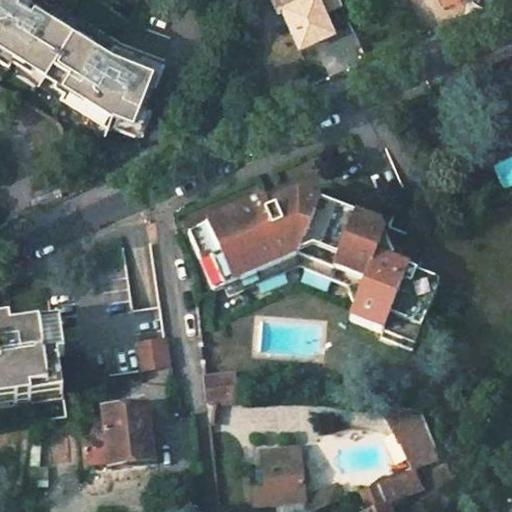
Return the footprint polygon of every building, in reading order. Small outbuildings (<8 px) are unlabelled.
[(100,36),(75,20),(49,5),(46,10),(29,0),(0,0),(0,58),(6,62),(9,56),(26,66),(30,61),(44,69),(56,77),(52,82),(63,89),(60,95),(106,123),(111,111),(138,121),(149,92),(143,89),(152,67),(137,61),(140,55),(113,44),(109,50),(97,42),(100,36)] [(149,92),(161,63),(140,55),(137,61),(152,67),(143,89),(149,92)] [(301,256),(339,272),(363,282),(368,305),(353,308),(344,325),(375,339),(378,333),(407,347),(431,296),(388,273),(390,269),(375,262),(383,250),(384,249),(379,229),(301,194),(283,203),(270,208),(266,200),(191,234),(217,291),(228,287),(230,274),(244,267),(257,275),(301,256)] [(266,200),(270,208),(283,203),(279,195),(266,200)] [(375,262),(390,269),(397,256),(383,250),(375,262)] [(301,256),(257,275),(244,267),(230,274),(228,287),(217,291),(222,303),(304,267),(348,287),(353,308),(368,305),(363,282),(339,272),(301,256)] [(58,385),(52,328),(9,335),(12,345),(0,346),(0,402),(48,395),(48,386),(58,385)] [(373,343),(402,358),(407,347),(378,333),(375,339),(373,343)] [(9,335),(0,335),(0,346),(12,345),(9,335)] [(170,342),(140,344),(143,374),(173,372),(170,342)] [(207,404),(239,400),(236,376),(204,379),(207,404)] [(0,409),(26,405),(61,401),(58,385),(48,386),(48,395),(0,402),(0,409)] [(86,468),(107,465),(108,468),(154,462),(149,410),(99,415),(101,430),(96,434),(97,442),(84,444),(86,468)] [(397,410),(417,473),(439,464),(419,412),(397,410)] [(305,505),(299,456),(265,460),(266,474),(254,475),(257,510),(270,509),(305,505)] [(359,496),(365,511),(384,511),(420,496),(412,475),(359,496)] [(314,511),(322,511),(346,500),(336,483),(307,498),(314,511)]
